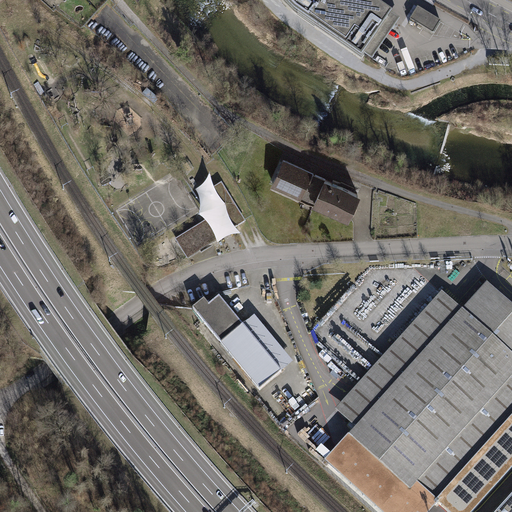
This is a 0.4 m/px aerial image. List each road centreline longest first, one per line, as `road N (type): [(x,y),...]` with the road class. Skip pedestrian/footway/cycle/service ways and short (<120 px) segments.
road 1 (unclassified): [(0,400),(158,292),(204,270),(299,253),(511,245)]
road 2 (track): [(120,0),(226,111),(287,147),(511,225)]
road 3 (motorway): [(234,511),(125,382),(0,197)]
road 4 (motorway): [(0,257),(100,401),(192,511)]
